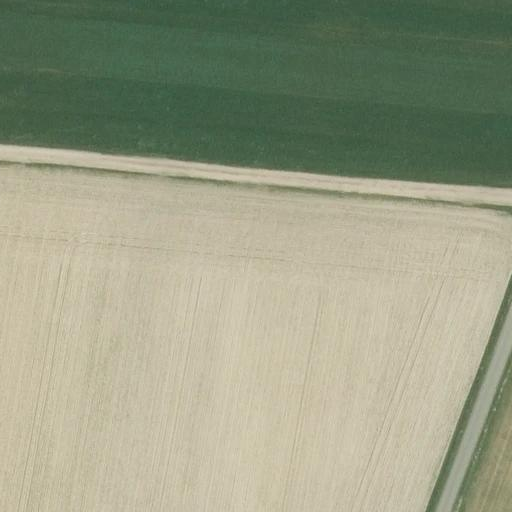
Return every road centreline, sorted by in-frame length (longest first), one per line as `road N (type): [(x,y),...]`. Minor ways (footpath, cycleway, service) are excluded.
road 1 (track): [(0,152),(511,195)]
road 2 (unclassified): [(444,511),(511,331)]
